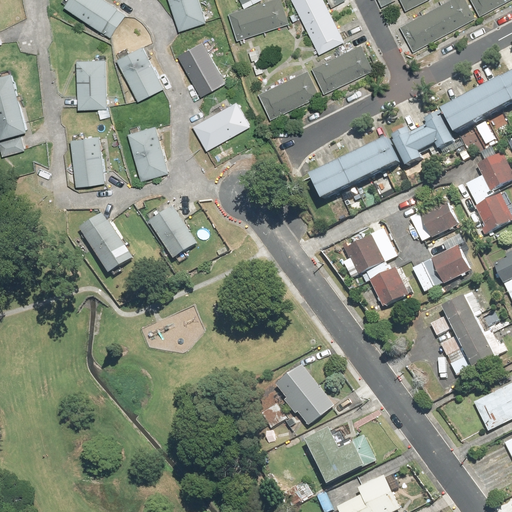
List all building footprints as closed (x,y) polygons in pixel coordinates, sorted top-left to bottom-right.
[(110,0),(72,0),(70,4),(113,35),(129,13),(110,0)] [(205,0),(174,0),(185,29),(212,19),(205,0)] [(280,0),(268,0),(227,13),(236,40),(288,24),(280,0)] [(290,0),(316,53),(342,41),(321,0),(290,0)] [(344,0),(328,0),(332,8),(346,1),(344,0)] [(470,0),(449,0),(404,22),(417,47),(479,16),(470,0)] [(406,0),(411,8),(427,0),(406,0)] [(475,0),(483,13),(507,0),(475,0)] [(0,23),(0,44),(9,41),(0,23)] [(206,41),(184,55),(207,94),(230,81),(206,41)] [(360,43),(310,67),(324,94),(374,70),(360,43)] [(148,44),(123,55),(143,99),(168,87),(148,44)] [(111,56),(82,57),(84,107),(113,106),(111,56)] [(18,69),(0,73),(0,121),(9,154),(32,147),(28,132),(36,130),(18,69)] [(511,69),(499,76),(511,99),(511,98),(511,69)] [(303,71),(256,94),(268,119),(316,96),(303,71)] [(499,76),(485,84),(497,107),(511,99),(499,76)] [(485,84),(470,92),(482,115),(497,107),(485,84)] [(470,92),(455,100),(468,123),(482,115),(470,92)] [(241,97),(197,123),(211,147),(255,121),(241,97)] [(455,100),(441,108),(453,130),(468,123),(455,100)] [(426,126),(419,129),(427,145),(434,142),(437,147),(452,140),(439,112),(423,120),(426,126)] [(160,123),(133,131),(146,179),(174,171),(160,123)] [(419,129),(410,134),(408,128),(391,136),(405,163),(421,155),(418,149),(427,145),(419,129)] [(106,132),(78,134),(82,184),(110,181),(106,132)] [(386,134),(371,142),(383,166),(398,158),(386,134)] [(371,142),(355,149),(367,174),(383,166),(371,142)] [(355,149),(340,157),(352,181),(367,174),(355,149)] [(467,183),(490,231),(511,220),(511,196),(509,189),(511,187),(511,154),(510,150),(482,164),(487,174),(467,183)] [(340,157),(324,164),(336,189),(352,181),(340,157)] [(324,164),(309,172),(321,196),(336,189),(324,164)] [(453,196),(423,210),(436,237),(466,222),(453,196)] [(172,197),(149,212),(181,257),(203,241),(172,197)] [(141,256),(108,211),(83,229),(116,274),(141,256)] [(385,231),(356,245),(386,307),(415,293),(385,231)] [(467,241),(418,265),(431,291),(479,267),(467,241)] [(511,255),(500,261),(511,286),(511,255)] [(507,354),(475,290),(446,304),(450,312),(435,320),(462,375),(507,354)] [(304,364),(281,383),(313,422),(336,404),(304,364)] [(511,382),(478,399),(493,430),(511,421),(511,382)] [(278,403),(262,414),(272,428),(288,418),(278,403)] [(340,425),(314,438),(338,482),(381,459),(367,432),(349,441),(340,425)] [(345,504),(348,511),(399,511),(408,508),(391,471),(365,484),(369,492),(345,504)] [(303,482),(283,493),(290,506),(310,495),(303,482)]
